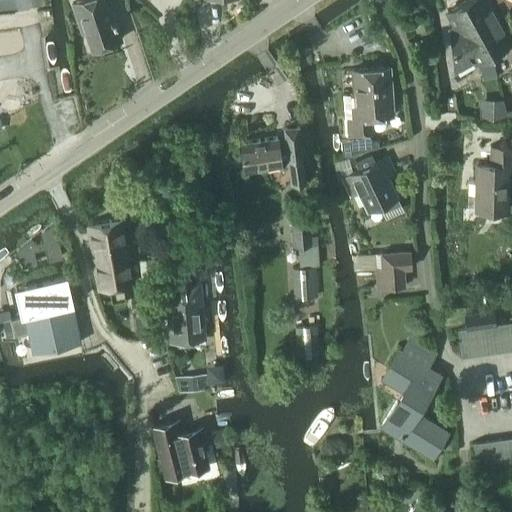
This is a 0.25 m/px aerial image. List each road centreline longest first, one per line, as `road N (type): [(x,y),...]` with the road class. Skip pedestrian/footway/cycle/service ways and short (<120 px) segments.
road 1 (residential): [(469,511),(460,402),(422,234),(417,104),(408,59),(378,0)]
road 2 (residential): [(0,206),(308,0)]
